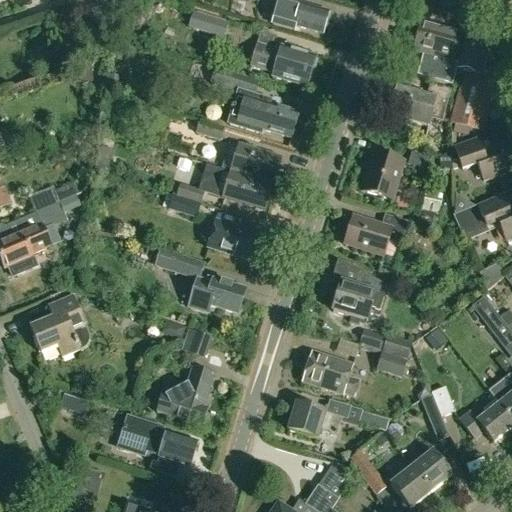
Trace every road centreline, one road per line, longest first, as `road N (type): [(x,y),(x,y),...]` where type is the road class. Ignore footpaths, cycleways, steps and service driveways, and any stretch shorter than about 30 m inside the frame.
road 1 (tertiary): [(219,511),(377,0)]
road 2 (residential): [(69,511),(0,353)]
